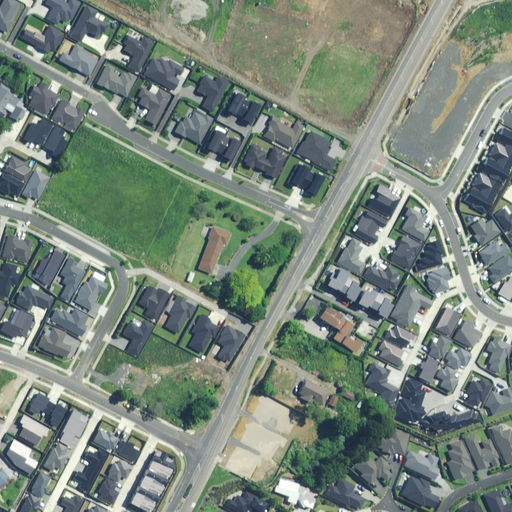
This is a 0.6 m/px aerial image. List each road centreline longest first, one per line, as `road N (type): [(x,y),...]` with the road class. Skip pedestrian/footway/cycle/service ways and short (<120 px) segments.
road 1 (residential): [(326,227),(110,123),(95,99)]
road 2 (secondary): [(206,453),(326,227)]
road 3 (residential): [(123,271),(91,248),(0,209)]
road 4 (residential): [(511,88),(492,105),(437,196)]
road 5 (residential): [(71,384),(118,297),(123,271)]
road 6 (residential): [(47,511),(105,403)]
